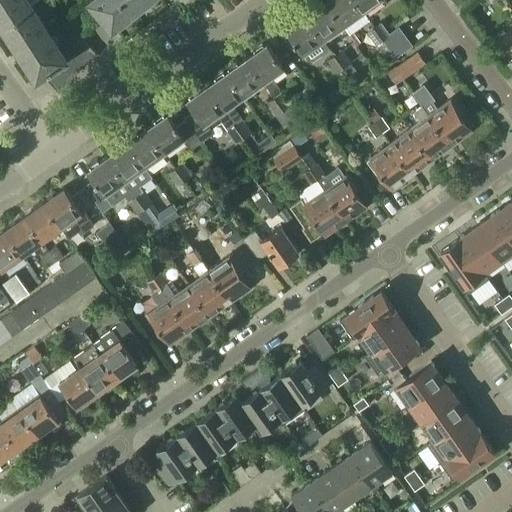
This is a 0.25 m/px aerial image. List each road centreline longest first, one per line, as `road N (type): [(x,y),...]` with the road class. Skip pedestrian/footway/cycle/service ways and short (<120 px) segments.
road 1 (residential): [(384,248),(112,439)]
road 2 (residential): [(53,153),(269,0)]
road 3 (residential): [(511,430),(384,248)]
road 4 (residential): [(511,160),(384,248)]
road 5 (residential): [(228,511),(353,428)]
road 6 (residential): [(511,106),(431,0)]
road 7 (residential): [(112,439),(6,511)]
